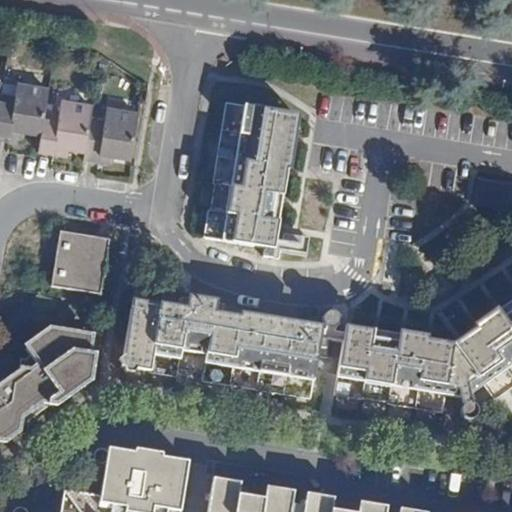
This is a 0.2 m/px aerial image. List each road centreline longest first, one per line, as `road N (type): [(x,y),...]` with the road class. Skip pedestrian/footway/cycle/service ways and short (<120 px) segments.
road 1 (residential): [(200,7),(167,209),(56,194),(19,200),(0,220)]
road 2 (secondary): [(200,7),(511,58)]
